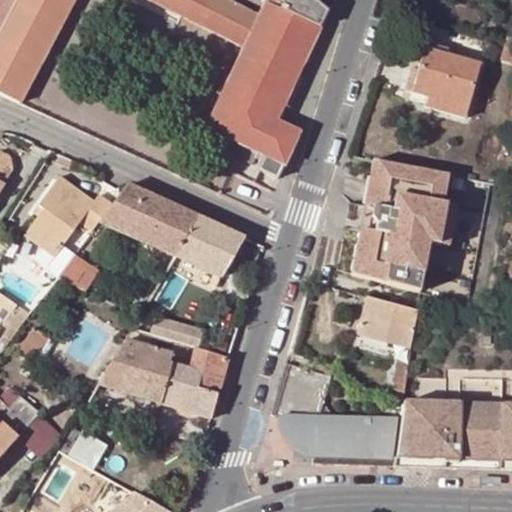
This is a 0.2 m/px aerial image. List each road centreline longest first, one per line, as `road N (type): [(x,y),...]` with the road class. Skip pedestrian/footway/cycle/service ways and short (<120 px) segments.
road 1 (residential): [(0,114),(291,236)]
road 2 (residential): [(291,236),(218,511)]
road 3 (residential): [(362,0),(291,236)]
road 4 (tertiary): [(511,511),(304,511)]
